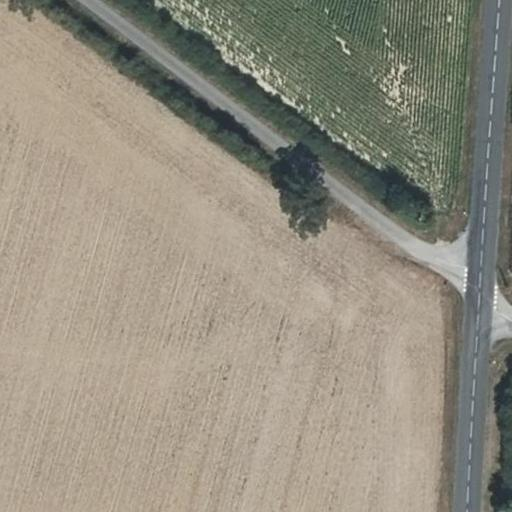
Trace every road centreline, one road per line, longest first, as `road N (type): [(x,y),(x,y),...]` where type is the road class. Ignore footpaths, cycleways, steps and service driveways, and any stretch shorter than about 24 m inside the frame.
road 1 (unclassified): [(92,0),(471,282)]
road 2 (secondary): [(471,282),(492,0)]
road 3 (secondary): [(464,511),(471,282)]
